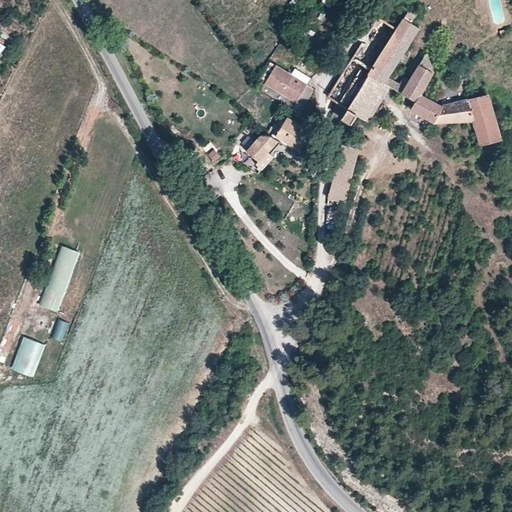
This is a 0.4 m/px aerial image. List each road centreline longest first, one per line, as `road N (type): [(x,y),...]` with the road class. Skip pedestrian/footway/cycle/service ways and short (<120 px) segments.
road 1 (tertiary): [(74,0),(260,313),(300,447),(355,511)]
road 2 (track): [(257,308),(237,309),(223,295),(51,0)]
road 3 (track): [(356,0),(320,88),(327,154),(316,281),(305,315),(272,348)]
road 4 (track): [(277,373),(172,511)]
road 5 (unknown): [(316,281),(233,205),(232,165)]
